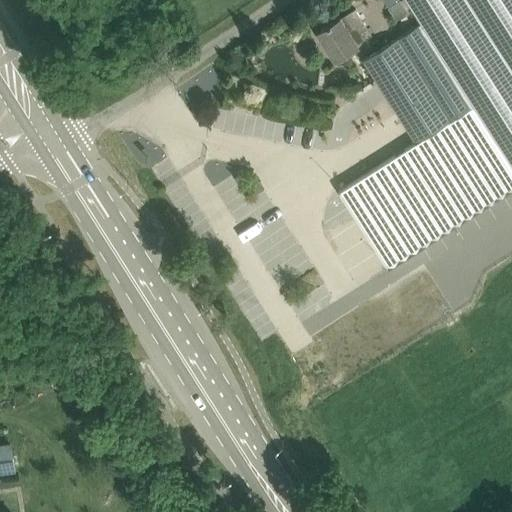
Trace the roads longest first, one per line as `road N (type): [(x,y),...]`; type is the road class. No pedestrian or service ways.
road 1 (primary): [(282,511),(47,147)]
road 2 (unclassified): [(47,147),(283,0)]
